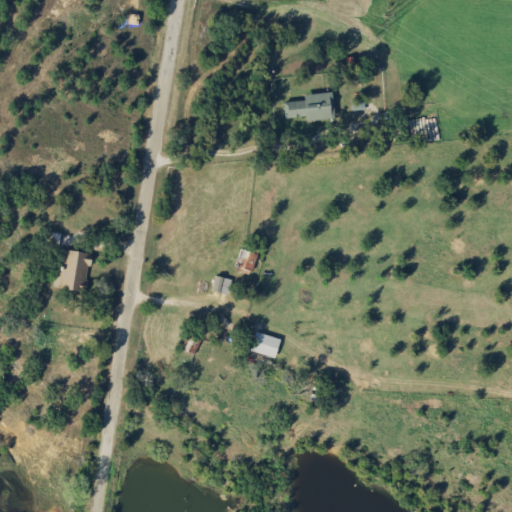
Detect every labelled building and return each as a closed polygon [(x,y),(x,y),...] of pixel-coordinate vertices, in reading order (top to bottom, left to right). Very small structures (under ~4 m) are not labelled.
[(300,94),(329,93),(330,120),(302,121),(302,118),(282,119),(281,102),(300,101),(300,94)] [(57,233),(56,245),(45,244),(46,232),(57,233)] [(257,249),(247,274),(230,267),(240,242),(257,249)] [(88,254),(80,294),(53,289),(62,248),(88,254)] [(211,280),(209,290),(186,287),(190,263),(223,268),(221,282),(211,280)] [(271,358),(246,350),(252,331),(277,340),(271,358)]
